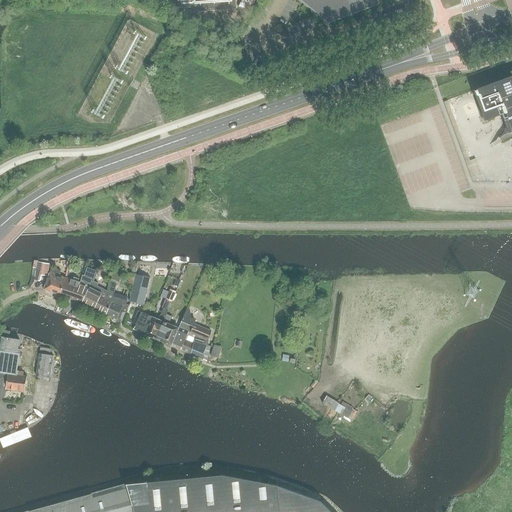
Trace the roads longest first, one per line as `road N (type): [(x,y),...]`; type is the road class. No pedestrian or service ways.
road 1 (secondary): [(0,226),(81,174),(374,72)]
road 2 (track): [(0,306),(40,292),(214,368),(287,367)]
road 3 (secondary): [(374,72),(491,42)]
